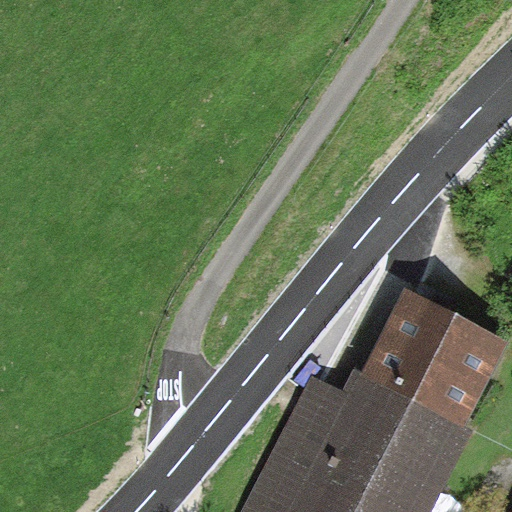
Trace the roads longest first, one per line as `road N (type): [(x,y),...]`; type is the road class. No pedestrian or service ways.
road 1 (tertiary): [(137,511),(331,273),(511,79)]
road 2 (track): [(404,0),(206,299),(180,361),(182,412),(208,429)]
